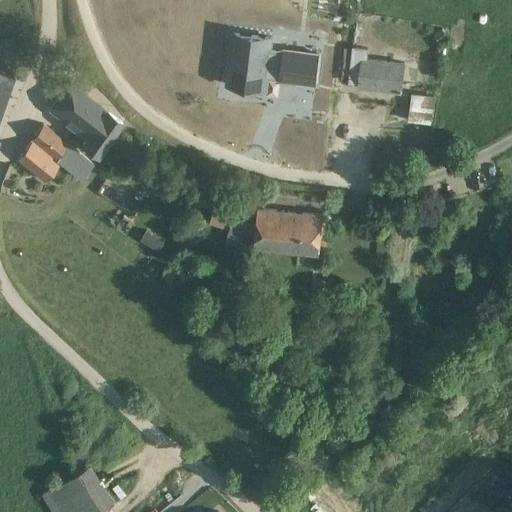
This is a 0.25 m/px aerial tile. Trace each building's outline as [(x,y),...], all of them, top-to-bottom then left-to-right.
[(447,37),(442,28),(433,34),(439,42),(447,37)] [(233,32),(227,84),(265,88),(267,76),(281,78),(280,80),(314,84),(318,53),(284,49),(284,51),(270,49),(271,37),(233,32)] [(352,46),(348,82),(359,83),(358,87),(401,92),(404,63),(366,59),(368,47),(352,46)] [(0,119),(15,77),(0,72),(0,119)] [(49,109),(86,139),(81,144),(96,156),(101,151),(122,123),(107,111),(107,112),(70,83),(49,109)] [(413,93),(409,120),(429,123),(433,96),(413,93)] [(43,124),(30,140),(15,159),(44,182),(59,163),(81,180),(94,164),(43,124)] [(322,216),(257,209),(257,208),(238,205),(243,192),(202,182),(196,205),(213,210),(209,225),(228,230),(224,242),(252,247),(252,246),(318,254),(322,216)] [(65,456),(77,468),(120,426),(108,414),(65,456)] [(89,467),(44,493),(54,511),(101,511),(111,506),(89,467)]
